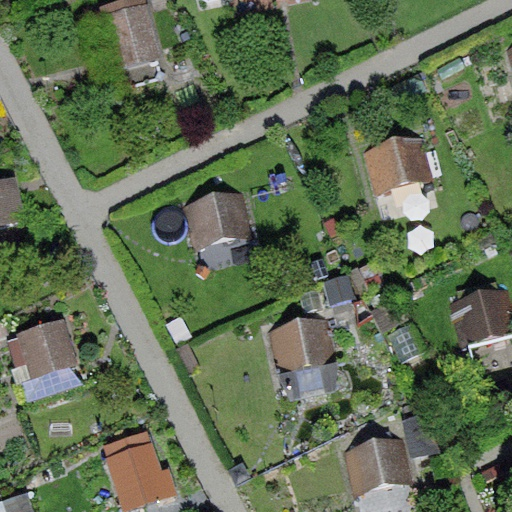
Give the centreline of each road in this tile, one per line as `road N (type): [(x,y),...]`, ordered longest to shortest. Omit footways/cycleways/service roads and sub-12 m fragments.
road 1 (track): [(0,42),(88,212),(511,7)]
road 2 (track): [(235,511),(88,212)]
